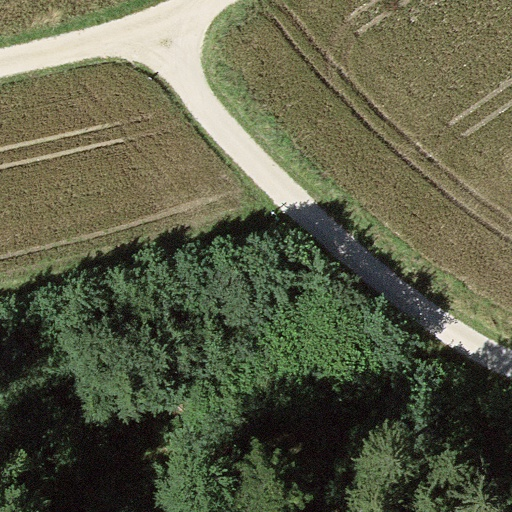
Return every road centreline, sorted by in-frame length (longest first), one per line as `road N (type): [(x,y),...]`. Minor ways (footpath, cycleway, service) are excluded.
road 1 (track): [(511,369),(238,152),(162,32)]
road 2 (track): [(162,32),(0,62)]
